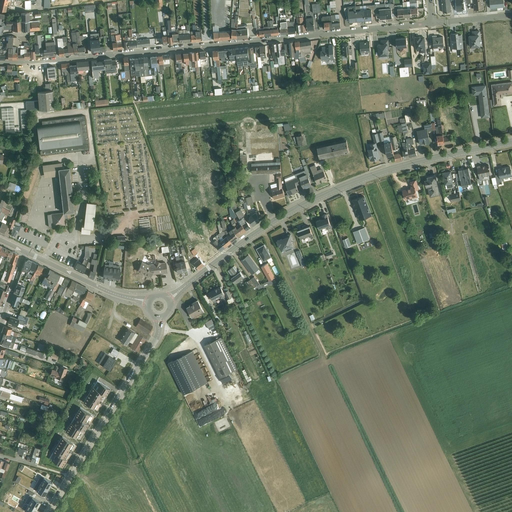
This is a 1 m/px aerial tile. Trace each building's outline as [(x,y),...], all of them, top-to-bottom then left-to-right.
[(31,1),(19,0),(19,10),(31,10),(31,1)] [(385,5),(386,19),(392,18),(391,12),(395,12),(394,6),(393,0),(389,0),(390,4),(385,5)] [(402,0),(403,8),(404,17),(411,16),(410,8),(410,4),(410,2),(404,2),(403,0),(402,0)] [(449,0),(441,0),(443,13),(446,13),(448,12),(451,12),(449,0)] [(467,4),(466,0),(455,0),(457,12),(464,11),(464,9),(464,4),(467,4)] [(466,0),(467,4),(471,3),(471,4),(474,4),(474,10),(483,9),(482,0),(466,0)] [(375,5),(376,14),(380,13),(380,18),(380,19),(386,19),(385,5),(385,4),(380,4),(379,2),(375,3),(375,5)] [(7,5),(0,3),(0,10),(9,11),(9,8),(6,9),(7,5)] [(363,6),(364,21),(372,20),(372,14),(376,14),(375,5),(363,6)] [(357,22),(355,7),(355,6),(347,7),(348,8),(344,8),(345,17),(350,16),(350,19),(349,19),(349,22),(357,22)] [(355,7),(357,22),(364,21),(363,6),(355,7)] [(394,6),(395,12),(398,12),(398,18),(404,17),(403,8),(397,8),(397,6),(394,6)] [(232,19),(230,39),(237,38),(238,27),(239,9),(237,9),(237,12),(236,12),(235,19),(232,19)] [(21,20),(21,30),(29,30),(29,21),(29,20),(29,12),(21,13),(21,20)] [(124,12),(122,12),(122,21),(123,21),(123,26),(131,26),(130,14),(124,14),(124,12)] [(331,16),(332,29),(341,28),(339,15),(331,16)] [(332,29),(331,16),(322,17),(322,18),(321,18),(322,23),(323,23),(324,26),(325,30),(332,29)] [(0,25),(2,26),(12,25),(12,21),(3,21),(3,22),(1,22),(1,18),(0,17),(0,25)] [(270,21),(272,35),(279,34),(278,24),(279,24),(278,17),(276,17),(276,24),(273,24),(273,21),(270,21)] [(313,18),(306,19),(307,31),(315,31),(313,18)] [(255,19),(256,28),(257,36),(265,36),(264,28),(260,29),(260,27),(259,27),(258,19),(255,19)] [(12,25),(13,29),(13,31),(21,30),(21,20),(12,21),(12,25)] [(29,21),(29,30),(29,31),(40,31),(39,21),(29,21)] [(2,26),(0,25),(0,34),(2,35),(3,29),(13,29),(12,25),(2,26)] [(178,31),(179,41),(179,43),(190,42),(189,32),(189,30),(189,25),(186,25),(187,30),(186,31),(186,30),(178,31)] [(238,27),(237,38),(248,37),(247,25),(244,26),(238,27)] [(114,30),(110,30),(111,35),(115,34),(115,35),(111,36),(113,50),(117,50),(122,49),(120,35),(118,35),(117,33),(118,33),(117,31),(115,31),(114,30)] [(473,36),(469,36),(470,48),(480,47),(480,41),(479,31),(473,32),(473,36)] [(76,35),(78,55),(85,54),(84,47),(81,47),(81,43),(87,42),(86,35),(83,35),(83,36),(80,36),(79,32),(76,32),(76,35)] [(219,32),(219,40),(230,39),(230,32),(219,32)] [(457,33),(451,34),(451,49),(452,49),(452,53),(456,52),(456,48),(462,48),(461,35),(457,35),(457,33)] [(127,37),(128,48),(137,47),(137,41),(136,38),(136,34),(132,34),(132,37),(129,37),(127,37)] [(434,49),(439,48),(444,48),(443,37),(436,38),(436,36),(432,36),(434,49)] [(3,50),(3,51),(5,51),(6,51),(8,51),(8,48),(13,48),(13,46),(13,37),(7,37),(5,48),(3,50)] [(420,37),(415,38),(416,49),(419,49),(419,53),(425,53),(424,38),(422,38),(422,39),(420,39),(420,37)] [(406,38),(396,39),(397,48),(400,48),(400,53),(407,52),(406,38)] [(137,41),(137,47),(150,46),(149,39),(137,41)] [(101,52),(100,44),(99,40),(90,41),(91,52),(100,51),(100,52),(101,52)] [(382,45),(378,45),(379,60),(388,59),(388,56),(389,56),(388,49),(389,49),(388,40),(381,41),(382,45)] [(299,56),(299,59),(300,62),(306,61),(305,55),(311,54),(310,47),(312,47),(311,41),(300,43),(301,49),(299,49),(300,53),(301,53),(302,56),(299,56)] [(45,50),(44,50),(45,57),(56,56),(54,42),(45,43),(46,50),(45,50)] [(285,49),(285,53),(290,52),(290,57),(295,56),(294,53),(293,42),(289,43),(289,45),(288,45),(288,44),(284,44),(285,49)] [(361,53),(368,52),(370,52),(369,42),(366,42),(366,43),(364,43),(364,42),(360,43),(360,53),(361,53)] [(276,44),(278,58),(279,63),(282,63),(281,56),(286,55),(285,55),(285,53),(285,49),(281,50),(281,43),(276,44)] [(343,47),(342,48),(342,51),(343,52),(343,56),(348,56),(349,54),(352,54),(351,47),(350,47),(350,45),(348,44),(343,44),(343,47)] [(322,51),(320,52),(321,61),(334,60),(333,45),(328,46),(329,49),(326,49),(326,47),(322,48),(322,51)] [(250,62),(251,68),(257,68),(256,62),(255,62),(253,47),(248,48),(250,62)] [(236,49),(237,60),(238,67),(240,66),(241,69),(244,69),(244,67),(243,62),(242,62),(241,48),(236,49)] [(224,50),(218,51),(219,58),(221,58),(222,62),(226,61),(226,64),(229,64),(229,61),(237,60),(236,49),(225,50),(224,50)] [(219,58),(218,51),(213,51),(215,67),(217,67),(219,84),(222,84),(219,58)] [(120,76),(121,80),(130,79),(128,57),(123,58),(125,71),(120,72),(120,76)] [(143,58),(145,76),(147,76),(152,75),(151,68),(148,68),(148,67),(147,58),(143,58)] [(104,62),(105,69),(105,74),(116,72),(115,61),(111,61),(111,59),(104,60),(104,62)] [(274,61),(270,62),(272,73),(275,72),(274,67),(279,67),(278,59),(275,59),(275,64),(274,64),(274,61)] [(412,59),(404,60),(405,67),(413,66),(412,59)] [(92,76),(93,78),(99,77),(99,72),(100,72),(100,70),(105,69),(104,62),(97,63),(97,61),(91,61),(92,76)] [(77,69),(78,74),(84,74),(83,71),(85,71),(85,70),(89,70),(88,62),(77,63),(77,69)] [(69,64),(71,81),(76,80),(76,81),(78,81),(78,74),(77,69),(77,63),(76,63),(76,65),(76,66),(73,66),(73,67),(72,67),(72,66),(71,66),(69,66),(69,64)] [(430,63),(423,64),(424,75),(432,74),(430,63)] [(71,81),(69,64),(61,64),(62,71),(65,71),(65,76),(67,75),(67,82),(68,82),(68,85),(71,85),(71,81)] [(7,65),(7,75),(14,75),(17,75),(17,72),(12,71),(12,66),(7,65)] [(55,67),(47,68),(48,78),(56,77),(55,67)] [(408,67),(399,68),(400,77),(409,76),(408,67)] [(511,81),(491,85),(494,106),(501,105),(500,98),(503,98),(503,95),(511,93),(511,81)] [(486,85),(472,87),(473,96),(479,95),(482,118),(489,117),(486,85)] [(51,91),(45,92),(38,92),(38,93),(38,101),(39,109),(39,110),(54,110),(53,91),(51,91)] [(422,98),(413,99),(413,101),(417,101),(417,105),(420,105),(421,109),(427,108),(426,100),(423,100),(422,98)] [(0,106),(0,119),(2,119),(3,128),(12,128),(11,106),(0,106)] [(399,120),(398,120),(399,123),(406,122),(410,121),(408,114),(405,115),(405,118),(399,119),(399,120)] [(42,126),(37,126),(40,156),(81,151),(89,150),(85,116),(42,122),(42,126)] [(431,124),(432,131),(435,130),(438,145),(444,144),(443,136),(442,133),(441,125),(440,118),(437,118),(438,127),(435,128),(434,123),(431,124)] [(432,131),(431,124),(424,125),(425,129),(417,131),(420,145),(426,143),(426,144),(430,143),(428,132),(432,131)] [(305,134),(297,136),(299,146),(307,144),(305,134)] [(443,136),(444,144),(452,143),(450,134),(443,136)] [(395,136),(390,138),(396,162),(402,160),(399,148),(398,149),(395,136)] [(406,143),(407,147),(409,158),(417,156),(415,149),(414,149),(413,147),(411,148),(411,145),(414,144),(412,139),(410,139),(409,138),(408,138),(408,139),(406,139),(407,143),(406,143)] [(346,139),(317,146),(320,160),(349,154),(346,139)] [(391,142),(384,144),(386,152),(387,156),(394,155),(391,142)] [(371,149),(368,149),(371,160),(379,158),(376,143),(370,145),(371,149)] [(0,163),(3,164),(3,163),(9,164),(9,157),(3,157),(4,154),(0,153),(0,163)] [(276,161),(252,164),(252,175),(277,173),(277,187),(272,189),(274,199),(285,196),(283,191),(281,177),(282,177),(280,158),(276,159),(276,161)] [(62,169),(62,166),(61,163),(43,166),(44,177),(59,176),(60,188),(57,188),(58,194),(61,193),(63,212),(47,214),(49,227),(65,225),(65,219),(67,219),(67,220),(68,220),(68,219),(71,218),(70,212),(74,212),(73,199),(69,168),(64,169),(62,169)] [(296,178),(299,184),(301,183),(304,189),(311,186),(308,178),(311,177),(306,165),(303,166),(305,170),(294,174),(295,175),(296,178)] [(315,165),(310,167),(317,184),(327,180),(322,168),(317,170),(315,165)] [(481,166),(477,167),(480,181),(483,180),(482,177),(491,175),(489,166),(481,167),(481,166)] [(495,177),(497,185),(502,184),(501,179),(511,177),(511,172),(511,171),(510,170),(510,167),(502,168),(498,170),(499,174),(495,175),(495,177)] [(463,171),(459,172),(462,188),(468,187),(468,185),(471,184),(468,169),(463,170),(463,171)] [(450,172),(443,173),(446,189),(453,188),(450,172)] [(215,175),(204,177),(205,188),(206,197),(226,194),(224,179),(216,180),(215,175)] [(296,178),(295,175),(285,179),(285,182),(288,189),(286,189),(289,195),(298,191),(296,185),(299,184),(296,178)] [(428,177),(427,177),(428,180),(425,181),(427,188),(428,187),(430,197),(440,195),(436,175),(435,175),(435,176),(428,178),(428,177)] [(412,189),(403,191),(405,200),(412,198),(413,199),(418,198),(416,190),(418,190),(416,180),(410,182),(412,189)] [(9,182),(7,188),(23,193),(25,188),(16,185),(16,184),(9,182)] [(199,192),(186,196),(188,202),(190,202),(201,198),(199,192)] [(445,196),(443,196),(445,203),(451,202),(451,203),(461,200),(459,193),(452,195),(451,192),(444,193),(445,196)] [(247,203),(244,203),(246,208),(248,208),(251,208),(250,205),(254,204),(252,197),(246,198),(247,203)] [(364,197),(352,201),(359,220),(371,216),(364,197)] [(95,206),(95,211),(96,204),(86,203),(84,219),(85,219),(87,219),(87,216),(86,216),(88,205),(95,206)] [(87,219),(85,219),(84,225),(82,225),(81,233),(90,234),(91,229),(92,229),(95,211),(95,206),(88,205),(86,216),(87,216),(87,219)] [(233,219),(234,219),(237,216),(231,207),(229,209),(230,215),(233,219)] [(0,226),(0,230),(4,233),(7,225),(5,224),(6,221),(2,219),(5,214),(8,215),(9,212),(2,208),(1,211),(1,213),(0,214),(0,221),(1,222),(2,223),(0,226)] [(241,209),(235,212),(239,218),(245,215),(241,209)] [(256,211),(249,213),(250,219),(249,220),(253,226),(260,221),(256,211)] [(320,220),(316,222),(319,230),(326,227),(327,230),(332,228),(327,214),(322,216),(323,219),(321,220),(320,220)] [(138,227),(148,225),(146,216),(136,219),(138,227)] [(242,225),(246,231),(250,228),(246,221),(245,222),(243,218),(240,220),(242,225)] [(232,229),(238,237),(246,231),(242,225),(240,227),(238,226),(237,226),(235,223),(236,222),(234,219),(233,219),(231,221),(233,229),(232,229)] [(221,221),(223,230),(232,243),(238,237),(232,229),(228,232),(227,230),(224,220),(221,221)] [(302,229),(298,231),(301,239),(310,236),(311,239),(314,238),(309,227),(304,229),(304,230),(303,230),(302,229)] [(359,230),(363,242),(369,240),(365,228),(359,230)] [(204,229),(188,234),(189,238),(191,237),(192,239),(194,239),(194,241),(197,240),(196,238),(206,235),(204,229)] [(223,230),(220,233),(229,245),(232,243),(223,230)] [(363,242),(359,230),(353,233),(357,244),(363,242)] [(219,239),(226,247),(229,245),(220,233),(217,235),(220,238),(219,239)] [(283,239),(277,241),(279,247),(280,246),(282,251),(285,250),(286,252),(292,250),(292,249),(294,248),(293,247),(294,246),(292,242),(293,241),(290,235),(283,237),(283,239)] [(226,247),(219,239),(217,237),(216,238),(215,237),(213,238),(213,242),(221,251),(226,247)] [(348,239),(342,241),(345,249),(351,246),(348,239)] [(264,245),(256,249),(264,262),(267,260),(269,263),(273,261),(264,245)] [(1,246),(0,249),(0,263),(3,257),(6,259),(9,250),(1,246)] [(83,264),(81,263),(77,261),(73,268),(83,273),(89,259),(89,257),(89,246),(85,246),(85,256),(83,259),(85,260),(83,264)] [(0,263),(0,268),(0,269),(1,267),(2,267),(5,260),(8,261),(7,262),(8,262),(13,251),(9,250),(6,259),(3,257),(0,263)] [(13,251),(8,262),(15,265),(19,255),(13,251)] [(243,259),(241,261),(252,275),(255,272),(257,275),(261,272),(248,255),(245,258),(244,258),(243,259)] [(182,272),(179,258),(179,256),(173,257),(177,273),(182,272)] [(26,275),(32,261),(28,259),(27,261),(25,261),(21,273),(26,275)] [(88,276),(93,279),(95,273),(98,260),(97,260),(92,259),(91,264),(94,265),(93,272),(91,271),(88,275),(88,276)] [(198,259),(192,265),(194,268),(196,266),(198,269),(199,270),(205,265),(200,259),(199,260),(198,259)] [(32,261),(26,275),(28,276),(26,279),(30,281),(31,280),(38,264),(32,261)] [(142,262),(138,272),(143,274),(144,275),(147,277),(149,276),(150,277),(152,273),(155,274),(167,273),(166,262),(161,263),(155,261),(154,264),(148,265),(142,262)] [(8,262),(7,262),(6,264),(10,266),(7,272),(12,274),(15,265),(8,262)] [(111,280),(113,265),(113,262),(109,262),(109,264),(109,265),(105,265),(105,266),(104,266),(103,278),(107,279),(111,280)] [(38,264),(31,280),(32,280),(34,281),(37,273),(43,276),(47,269),(38,264)] [(269,281),(271,285),(275,282),(273,279),(275,278),(267,264),(261,267),(269,281)] [(113,265),(111,280),(114,280),(115,280),(119,280),(120,266),(116,266),(116,265),(113,265)] [(234,266),(227,271),(231,276),(230,277),(235,284),(244,277),(239,270),(238,271),(234,266)] [(47,300),(59,275),(49,270),(46,277),(45,276),(41,283),(51,288),(45,299),(47,300)] [(12,274),(7,272),(4,271),(1,279),(9,282),(12,274)] [(59,275),(47,300),(49,301),(51,297),(52,297),(55,291),(56,291),(59,283),(61,284),(64,277),(59,275)] [(61,296),(66,286),(70,280),(68,279),(65,278),(65,277),(57,293),(59,295),(61,296)] [(256,286),(259,284),(254,277),(251,280),(256,286)] [(66,286),(61,296),(63,297),(65,295),(70,297),(71,296),(77,283),(72,280),(68,287),(66,286)] [(256,286),(251,280),(247,282),(251,288),(252,287),(253,289),(253,288),(255,290),(256,289),(258,291),(262,288),(260,285),(259,284),(256,286)] [(15,292),(21,294),(22,294),(24,287),(23,286),(23,285),(22,284),(23,283),(18,281),(15,292)] [(77,283),(71,296),(72,296),(73,295),(74,296),(72,299),(78,302),(80,297),(81,297),(86,287),(77,283)] [(221,287),(209,294),(213,302),(225,296),(221,287)] [(88,291),(78,308),(81,310),(83,307),(85,309),(93,294),(88,291)] [(228,291),(224,293),(228,300),(227,300),(229,304),(234,301),(228,291)] [(193,303),(197,301),(192,292),(188,294),(193,303)] [(20,297),(13,294),(11,301),(11,302),(10,304),(11,304),(17,307),(21,297),(20,297)] [(190,306),(187,308),(188,309),(187,310),(193,321),(201,316),(200,315),(204,313),(197,301),(193,303),(193,304),(190,306)] [(210,303),(207,304),(213,314),(216,312),(210,303)] [(72,319),(85,327),(92,313),(91,313),(87,313),(87,316),(84,322),(79,319),(79,320),(73,317),(72,319)] [(9,318),(8,322),(12,323),(11,325),(16,327),(16,326),(22,328),(23,325),(24,325),(24,324),(26,325),(28,319),(26,318),(27,317),(25,316),(20,315),(18,315),(17,318),(10,316),(9,318)] [(85,327),(72,319),(67,328),(81,335),(85,327)] [(140,319),(135,327),(148,335),(153,327),(140,319)] [(211,320),(205,323),(209,330),(215,327),(211,320)] [(2,331),(16,336),(19,337),(19,336),(21,337),(22,335),(20,334),(20,333),(11,331),(12,328),(3,326),(2,331)] [(128,329),(120,341),(127,345),(129,342),(132,344),(130,348),(138,353),(142,346),(146,340),(128,329)] [(16,336),(2,331),(0,335),(0,343),(1,344),(4,336),(11,338),(10,341),(14,342),(16,336)] [(4,336),(1,344),(12,348),(14,342),(10,341),(11,338),(4,336)] [(222,337),(204,346),(222,384),(232,379),(230,374),(238,370),(222,337)] [(39,343),(37,349),(45,352),(46,346),(39,343)] [(0,356),(2,357),(4,353),(7,354),(8,353),(18,356),(19,353),(5,349),(1,347),(0,347),(0,356)] [(27,347),(25,352),(28,353),(35,355),(35,354),(40,356),(39,357),(42,358),(42,357),(45,358),(46,358),(47,355),(44,353),(27,347)] [(114,349),(110,354),(116,358),(119,353),(114,349)] [(192,352),(168,364),(183,395),(208,383),(192,352)] [(111,365),(115,360),(104,353),(98,364),(110,371),(113,366),(111,365)] [(0,365),(7,368),(9,369),(11,360),(9,359),(2,357),(0,356),(0,365)] [(52,370),(51,375),(56,377),(63,379),(63,377),(64,378),(67,368),(60,366),(59,367),(56,366),(54,370),(52,370)] [(245,370),(242,371),(247,383),(250,381),(249,378),(250,378),(249,375),(248,376),(245,370)] [(100,378),(97,381),(110,389),(112,385),(100,378)] [(102,402),(110,389),(97,381),(84,402),(97,410),(100,405),(102,402)] [(0,389),(0,395),(21,402),(23,397),(0,389)] [(110,389),(102,402),(103,403),(106,398),(111,390),(110,389)] [(39,397),(38,400),(44,402),(43,403),(47,405),(49,400),(39,397)] [(88,424),(93,416),(80,408),(66,431),(79,439),(84,432),(85,429),(87,427),(88,424)] [(62,467),(75,445),(62,437),(49,459),(62,467)] [(19,443),(17,449),(18,449),(17,453),(22,454),(21,458),(24,459),(28,446),(19,443)] [(75,445),(62,467),(64,468),(72,454),(73,452),(77,446),(75,445)] [(31,458),(30,462),(38,464),(40,458),(38,457),(35,456),(37,452),(39,452),(40,450),(39,450),(35,448),(31,458)] [(3,461),(0,468),(0,471),(3,473),(2,477),(4,478),(10,463),(5,462),(3,461)] [(37,483),(49,489),(52,483),(41,476),(37,483)] [(49,489),(37,483),(33,489),(45,496),(49,489)] [(25,502),(37,509),(41,503),(29,496),(25,502)] [(35,511),(37,509),(25,502),(22,509),(27,511),(35,511)]
